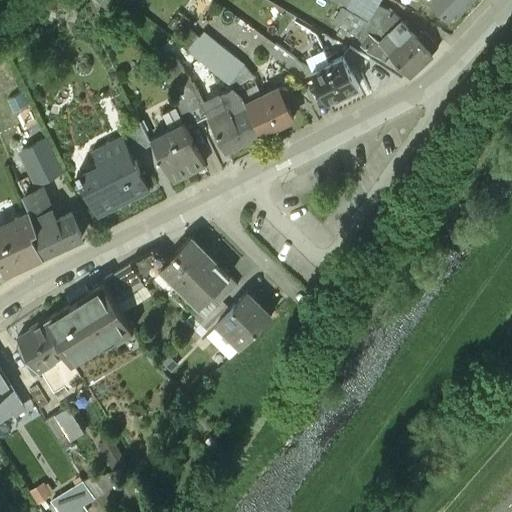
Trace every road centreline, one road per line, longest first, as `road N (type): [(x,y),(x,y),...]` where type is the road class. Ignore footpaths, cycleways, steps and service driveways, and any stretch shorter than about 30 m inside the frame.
road 1 (residential): [(0,307),(441,82),(511,0)]
road 2 (unknown): [(315,318),(213,200)]
